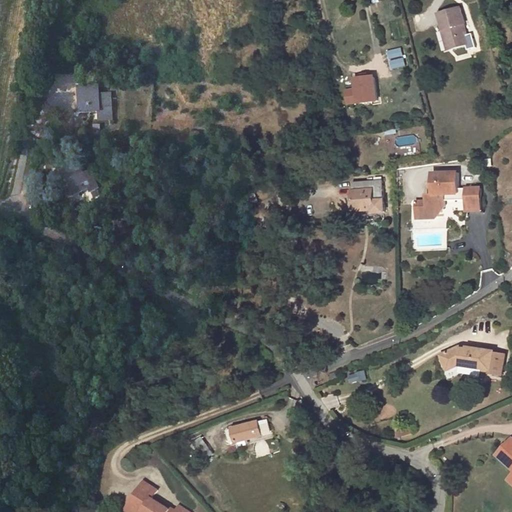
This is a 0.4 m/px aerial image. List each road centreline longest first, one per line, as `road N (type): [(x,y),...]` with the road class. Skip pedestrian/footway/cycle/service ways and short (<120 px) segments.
road 1 (residential): [(0,217),(272,347),(297,376)]
road 2 (residential): [(297,376),(511,280)]
road 3 (residential): [(297,376),(347,442),(422,471),(442,499),(439,511)]
road 4 (unknown): [(16,220),(44,108),(65,106),(73,122)]
